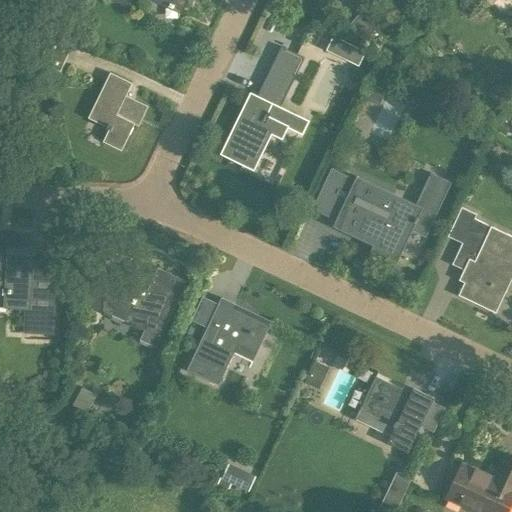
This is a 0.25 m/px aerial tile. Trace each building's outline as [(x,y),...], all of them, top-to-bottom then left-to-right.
[(148,0),(181,15),(188,0),(148,0)] [(367,11),(351,29),(378,53),(394,35),(367,11)] [(39,63),(60,72),(72,44),(52,35),(39,63)] [(281,46),(279,51),(279,52),(272,66),(285,73),(287,70),(296,74),(304,58),(281,46)] [(360,67),(367,53),(352,46),(345,59),(360,67)] [(127,96),(133,83),(110,72),(88,118),(109,128),(103,141),(121,150),(138,115),(143,117),(148,106),(127,96)] [(377,73),(371,84),(382,89),(388,78),(377,73)] [(249,113),(243,110),(221,155),(242,165),(239,171),(272,187),(285,161),(289,152),(279,147),(282,140),(289,126),(293,118),(255,100),(249,113)] [(331,168),(321,190),(344,201),(335,221),(337,222),(383,243),(377,257),(396,266),(406,245),(405,244),(411,231),(426,238),(443,200),(442,200),(422,190),(414,208),(392,197),(394,194),(356,177),(355,180),(331,168)] [(448,238),(464,245),(454,265),(465,271),(461,280),(466,282),(460,295),(497,313),(511,283),(511,235),(477,218),(478,216),(462,208),(448,238)] [(9,259),(0,258),(0,298),(7,299),(6,305),(27,307),(26,331),(55,333),(59,264),(31,262),(32,250),(9,249),(9,259)] [(127,322),(132,311),(150,320),(142,336),(140,340),(156,348),(158,343),(187,281),(157,268),(147,290),(140,287),(141,271),(116,269),(114,294),(105,293),(104,311),(127,322)] [(255,354),(271,321),(235,305),(220,298),(186,370),(217,385),(235,345),(255,354)] [(329,368),(315,362),(305,383),(319,390),(329,368)] [(413,389),(411,393),(376,377),(356,419),(390,436),(387,442),(408,452),(433,398),(413,389)] [(71,408),(83,415),(94,396),(81,389),(71,408)] [(511,457),(505,454),(493,479),(463,464),(461,467),(452,462),(439,490),(448,494),(447,498),(476,511),(506,511),(511,500),(511,457)] [(248,492),(255,476),(228,464),(221,479),(248,492)] [(377,511),(395,511),(401,500),(387,493),(377,511)]
